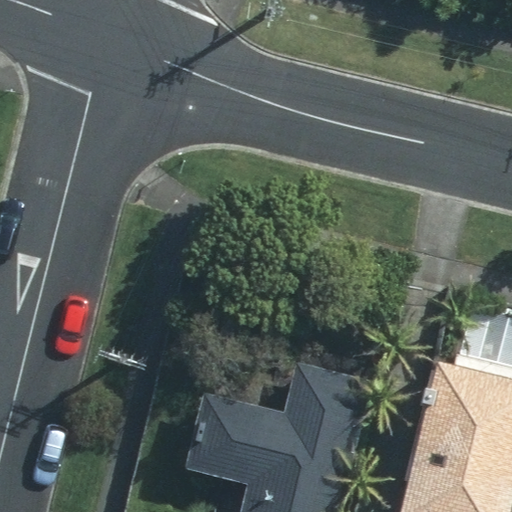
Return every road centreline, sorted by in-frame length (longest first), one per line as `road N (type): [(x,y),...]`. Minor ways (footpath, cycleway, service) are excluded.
road 1 (residential): [(108,37),(0,466)]
road 2 (residential): [(108,37),(279,104),(511,164)]
